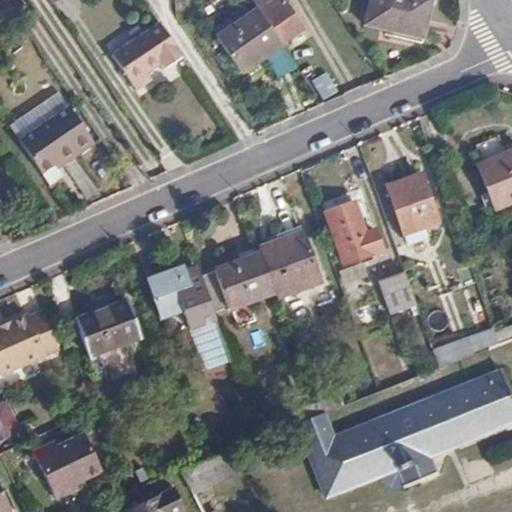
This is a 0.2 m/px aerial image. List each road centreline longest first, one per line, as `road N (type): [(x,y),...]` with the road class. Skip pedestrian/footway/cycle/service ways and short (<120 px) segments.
road 1 (unclassified): [(0,272),(511,48)]
road 2 (unknown): [(268,155),(155,0)]
